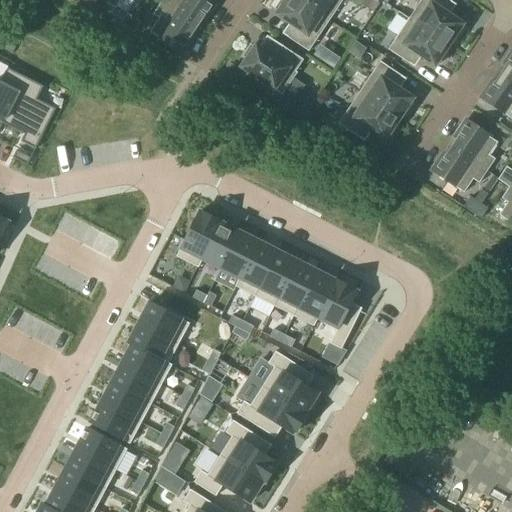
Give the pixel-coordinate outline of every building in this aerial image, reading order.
[(129,0),(99,0),(114,10),(120,0),(128,0),(129,0)] [(161,0),(160,3),(195,27),(201,19),(204,21),(215,4),(209,0),(161,0)] [(293,28),(286,38),(307,53),(328,21),(320,16),(295,0),(285,0),(284,2),(280,0),(274,10),(277,12),(275,16),(293,28)] [(328,21),(342,0),(295,0),(320,16),(328,21)] [(461,25),(443,13),(450,3),(446,0),(420,0),(408,19),(447,46),(452,39),(455,41),(462,31),(459,29),(461,25)] [(97,3),(90,12),(99,18),(106,9),(97,3)] [(195,27),(160,3),(152,15),(158,19),(148,33),(181,55),(192,38),(189,36),(195,27)] [(120,24),(127,28),(133,18),(127,14),(120,24)] [(127,28),(133,33),(140,23),(133,18),(127,28)] [(447,46),(408,19),(387,51),(408,65),(415,55),(433,67),(436,63),(439,65),(445,55),(442,53),(447,46)] [(294,73),(302,61),(281,47),(273,59),(254,46),(252,49),(249,47),(242,58),(245,60),(239,68),(251,76),(251,77),(261,83),(273,91),(281,96),(296,74),(294,73)] [(511,49),(502,65),(505,67),(499,76),(511,84),(511,49)] [(400,77),(379,63),(358,94),(397,120),(402,113),(405,115),(412,105),(409,103),(411,100),(393,88),(400,77)] [(0,77),(0,118),(3,120),(24,79),(10,72),(6,81),(0,77)] [(511,84),(499,76),(493,84),(490,82),(479,99),(511,121),(511,119),(511,84)] [(24,79),(3,120),(21,129),(14,142),(33,152),(57,107),(34,95),(38,86),(24,79)] [(358,94),(348,109),(337,125),(358,139),(365,129),(383,141),(386,138),(389,140),(395,129),(392,127),(397,120),(358,94)] [(455,138),(449,147),(486,172),(493,161),(488,157),(497,144),(486,136),(486,135),(463,119),(452,136),(455,138)] [(477,184),(486,172),(449,147),(442,157),(439,155),(428,172),(462,194),(471,180),(477,184)] [(30,159),(15,151),(11,159),(26,167),(30,159)] [(508,188),(511,190),(511,172),(504,167),(496,179),(508,188)] [(511,190),(508,188),(500,200),(506,204),(497,216),(505,222),(505,223),(511,227),(511,190)] [(462,208),(472,215),(479,205),(485,195),(479,191),(473,201),(469,198),(462,208)] [(479,205),(472,215),(479,220),(486,210),(479,205)] [(179,249),(175,258),(176,258),(196,268),(200,260),(219,224),(197,213),(183,242),(179,249)] [(219,224),(200,260),(220,270),(238,234),(219,224)] [(238,234),(220,270),(239,280),(257,243),(238,234)] [(170,236),(159,259),(168,263),(175,261),(176,258),(175,258),(179,249),(183,242),(170,236)] [(239,280),(234,288),(254,298),(258,289),(276,253),(257,243),(239,280)] [(276,253),(258,289),(277,299),(296,263),(276,253)] [(277,299),(273,308),(292,317),(297,309),(315,273),(296,263),(277,299)] [(297,309),(292,317),(311,327),(316,319),(334,282),(315,273),(297,309)] [(172,287),(182,293),(188,282),(177,277),(172,287)] [(334,282),(316,319),(336,329),(328,345),(340,351),(360,310),(350,304),(355,293),(334,282)] [(195,291),(191,299),(202,304),(206,297),(195,291)] [(206,297),(202,304),(209,308),(214,296),(208,293),(206,297)] [(148,303),(137,324),(168,341),(180,320),(165,313),(148,303)] [(231,317),(227,324),(234,327),(238,329),(241,322),(231,317)] [(241,322),(238,329),(248,335),(252,328),(241,322)] [(127,343),(127,344),(130,345),(162,362),(159,360),(159,359),(168,341),(137,324),(127,343)] [(247,335),(237,330),(233,328),(230,333),(243,341),(247,335)] [(272,331),(268,338),(279,343),(283,336),(272,331)] [(283,336),(279,343),(290,349),(293,341),(283,336)] [(259,343),(252,355),(266,364),(254,384),(288,405),(301,385),(274,368),(281,357),(259,343)] [(130,345),(120,365),(151,382),(162,362),(130,345)] [(212,351),(206,361),(214,365),(219,355),(212,351)] [(206,361),(201,372),(208,376),(214,365),(206,361)] [(120,365),(110,384),(141,401),(151,382),(120,365)] [(110,384),(100,403),(131,420),(141,401),(110,384)] [(227,394),(220,405),(242,419),(249,408),(276,425),(276,424),(278,426),(289,409),(287,408),(288,405),(254,384),(242,403),(227,394)] [(186,386),(180,397),(187,401),(193,390),(186,386)] [(180,397),(175,407),(182,411),(187,401),(180,397)] [(194,407),(205,414),(211,405),(199,398),(194,407)] [(100,403),(88,424),(120,441),(131,420),(100,403)] [(217,413),(209,424),(224,433),(212,453),(246,474),(247,473),(249,475),(259,458),(257,457),(259,454),(232,437),(238,426),(217,413)] [(166,424),(160,435),(167,439),(173,428),(166,424)] [(85,429),(74,450),(106,467),(117,446),(86,429),(85,429)] [(160,435),(154,446),(161,449),(167,439),(160,435)] [(74,450),(64,469),(96,486),(106,467),(74,450)] [(185,463),(178,474),(199,488),(206,477),(233,494),(246,474),(212,453),(199,472),(185,463)] [(160,467),(168,473),(174,463),(166,458),(160,467)] [(64,469),(54,488),(86,505),(96,486),(64,469)] [(140,472),(135,482),(142,486),(147,475),(140,472)] [(135,482),(129,493),(136,497),(142,486),(135,482)] [(174,482),(167,493),(181,502),(175,511),(198,511),(189,506),(196,495),(174,482)] [(44,507),(44,508),(52,511),(82,511),(86,505),(54,488),(44,507)]
